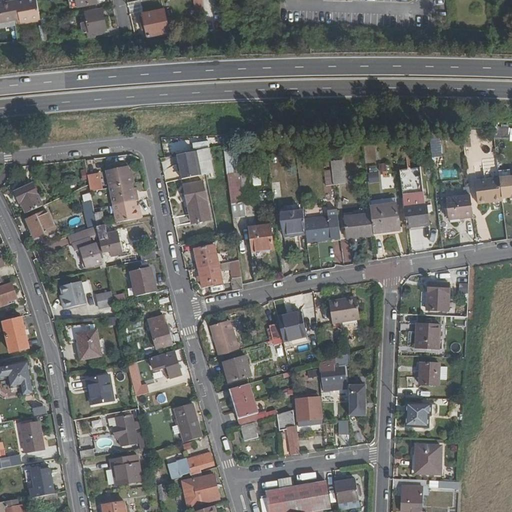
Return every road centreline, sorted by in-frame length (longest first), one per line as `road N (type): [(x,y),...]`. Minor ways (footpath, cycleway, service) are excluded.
road 1 (trunk): [(0,108),(326,87),(511,90)]
road 2 (trunk): [(511,68),(219,69),(0,86)]
road 3 (residential): [(185,313),(143,145),(0,159)]
road 4 (residential): [(78,511),(58,363),(0,208)]
road 5 (residential): [(185,313),(392,270)]
road 6 (residential): [(392,270),(385,452)]
road 7 (residential): [(233,479),(185,313)]
road 8 (residential): [(233,479),(385,452)]
road 9 (residential): [(424,0),(412,8),(286,4)]
road 10 (residential): [(392,270),(511,251)]
